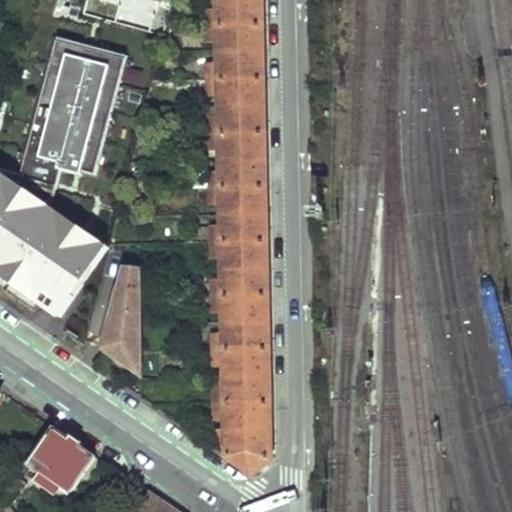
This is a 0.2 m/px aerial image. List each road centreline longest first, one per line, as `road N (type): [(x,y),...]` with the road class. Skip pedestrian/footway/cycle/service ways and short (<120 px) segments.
road 1 (tertiary): [(290,511),(285,0)]
road 2 (secondary): [(0,344),(245,511)]
